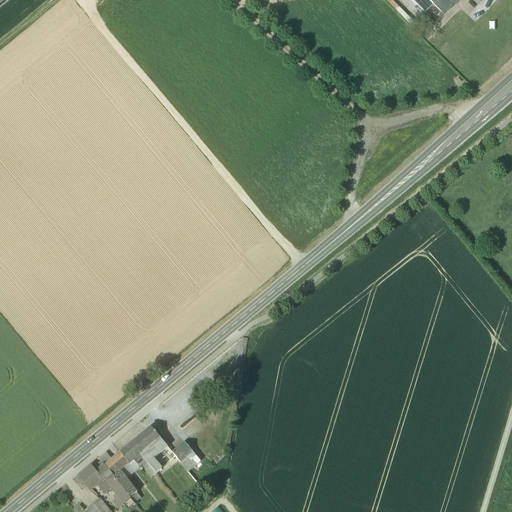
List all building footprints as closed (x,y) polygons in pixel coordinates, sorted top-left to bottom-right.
[(427,0),(444,16),(459,0),(427,0)] [(151,428),(120,454),(129,465),(133,461),(140,455),(144,462),(145,463),(147,465),(150,462),(154,459),(168,448),(151,428)] [(200,463),(184,444),(172,454),(188,473),(200,463)] [(223,450),(218,454),(223,459),(227,454),(223,450)] [(106,453),(98,459),(104,467),(112,461),(106,453)] [(112,461),(104,467),(113,478),(120,472),(129,465),(120,454),(112,461)] [(140,455),(133,461),(137,467),(144,462),(140,455)] [(162,469),(154,459),(150,462),(158,471),(162,469)] [(158,471),(150,462),(147,465),(155,474),(158,471)] [(151,478),(155,474),(147,465),(145,463),(143,465),(146,469),(144,470),(151,478)] [(104,467),(96,474),(91,467),(78,477),(78,478),(86,487),(90,492),(102,481),(107,481),(109,481),(113,478),(104,467)] [(137,493),(120,472),(113,478),(130,499),(130,498),(132,497),(137,493)] [(86,487),(78,478),(74,481),(81,490),(86,487)] [(130,499),(113,478),(109,481),(107,481),(118,498),(118,499),(123,505),(130,499)] [(123,505),(118,499),(114,502),(119,508),(123,505)] [(106,511),(97,501),(83,511),(106,511)]
